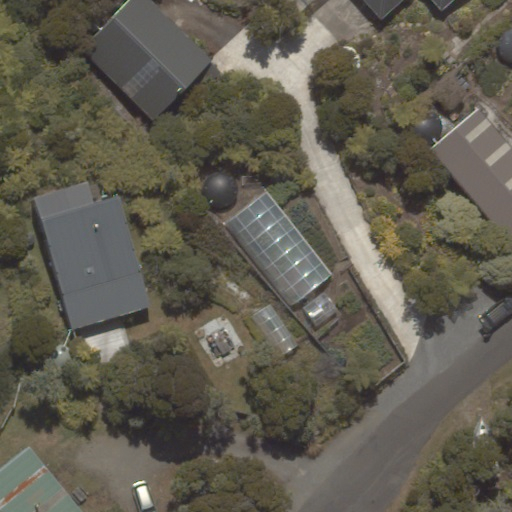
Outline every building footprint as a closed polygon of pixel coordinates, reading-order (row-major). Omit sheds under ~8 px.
[(212,59),(150,0),(129,0),(81,51),(154,120),(212,59)] [(362,0),(382,21),(405,0),(430,0),(443,13),(456,0),(362,0)] [(510,244),(511,241),(511,147),(478,108),(429,150),(510,244)] [(89,182),(38,197),(75,326),(150,305),(119,194),(94,201),(89,182)] [(332,271),(267,189),(222,225),(287,306),(332,271)] [(81,511),(29,446),(0,469),(0,511),(81,511)]
